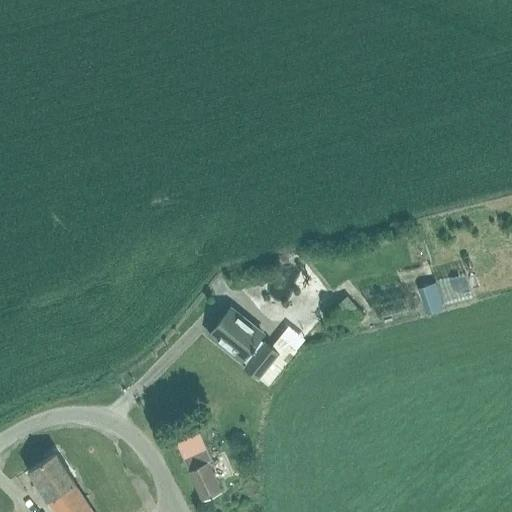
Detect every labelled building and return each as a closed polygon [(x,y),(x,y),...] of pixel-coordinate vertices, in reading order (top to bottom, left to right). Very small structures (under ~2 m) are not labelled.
[(436,281),(424,285),(432,312),(445,308),(436,281)] [(348,295),(338,303),(354,321),(364,312),(348,295)] [(265,336),(268,332),(235,306),(214,333),(251,361),(248,365),(264,378),(284,352),(265,336)] [(201,433),(180,443),(185,455),(183,457),(202,499),(222,490),(209,461),(213,459),(207,446),(201,433)] [(96,511),(57,451),(29,469),(56,511),(96,511)]
